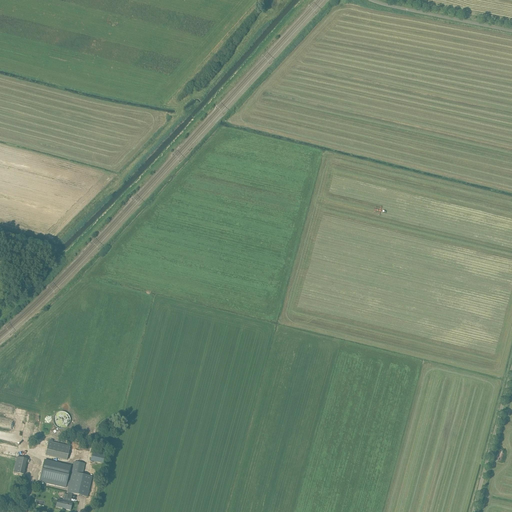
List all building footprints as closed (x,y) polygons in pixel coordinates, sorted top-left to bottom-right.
[(59,410),(52,423),(65,429),(71,416),(59,410)] [(70,446),(49,441),(45,456),(67,461),(70,446)] [(504,451),(499,450),(496,460),(501,462),(504,451)] [(105,455),(92,453),(91,461),(103,463),(105,455)] [(40,481),(66,487),(66,485),(69,486),(67,492),(68,493),(66,501),(58,499),(56,507),(70,511),(72,503),(70,502),(72,496),(71,496),(72,494),(87,497),(90,487),(70,482),(70,481),(67,480),(70,467),(44,461),(42,468),(15,461),(11,480),(38,486),(40,481)]
